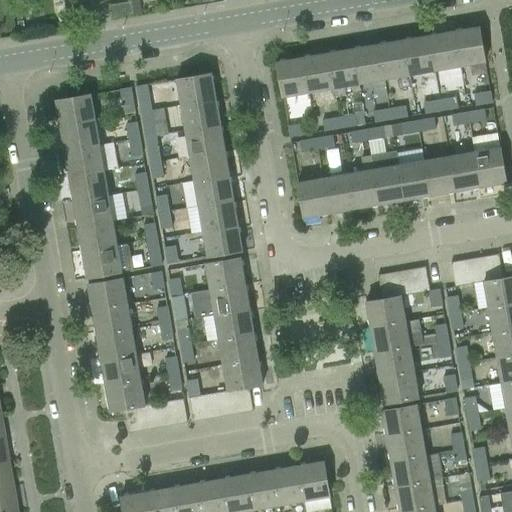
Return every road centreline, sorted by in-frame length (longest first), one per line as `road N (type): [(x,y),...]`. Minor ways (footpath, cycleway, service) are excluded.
road 1 (residential): [(511,225),(308,262),(288,253),(275,238),(236,26)]
road 2 (residential): [(367,511),(357,454),(337,430),(79,476)]
road 3 (residential): [(50,301),(12,65)]
road 4 (residential): [(79,476),(50,301)]
road 5 (residential): [(106,49),(236,26)]
